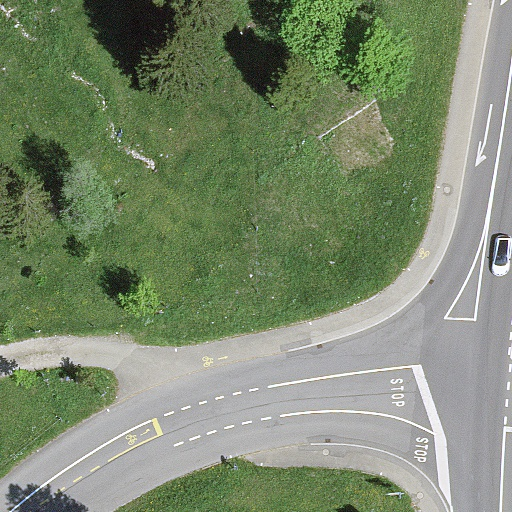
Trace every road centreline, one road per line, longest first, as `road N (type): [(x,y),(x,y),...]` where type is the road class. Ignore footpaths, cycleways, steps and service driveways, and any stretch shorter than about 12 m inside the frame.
road 1 (unclassified): [(33,511),(109,461),(212,415),(427,381),(511,381)]
road 2 (track): [(212,415),(194,387),(128,359),(47,354),(0,365)]
